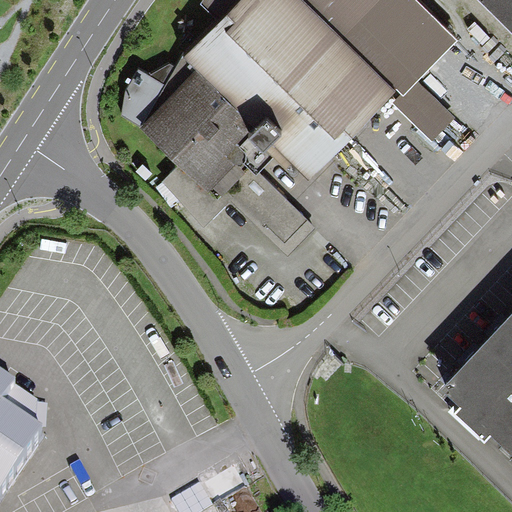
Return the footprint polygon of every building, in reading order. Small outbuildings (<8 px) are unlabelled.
[(207,0),(217,9),(184,45),(175,63),(168,59),(145,71),(141,69),(128,91),(135,95),(125,112),(141,121),(179,158),(218,196),(226,188),(231,193),(280,241),(307,213),(257,165),(275,147),(284,155),(290,149),(310,168),(395,80),(402,87),(393,97),(433,136),(453,115),(412,76),(456,31),(424,0),(207,0)] [(511,0),(482,0),(511,29),(511,0)] [(218,196),(179,158),(164,175),(204,220),(231,193),(226,188),(218,196)] [(511,296),(442,373),(462,392),(455,399),(485,426),(492,418),(511,436),(511,296)] [(0,494),(42,432),(35,427),(39,403),(0,376),(0,494)]
